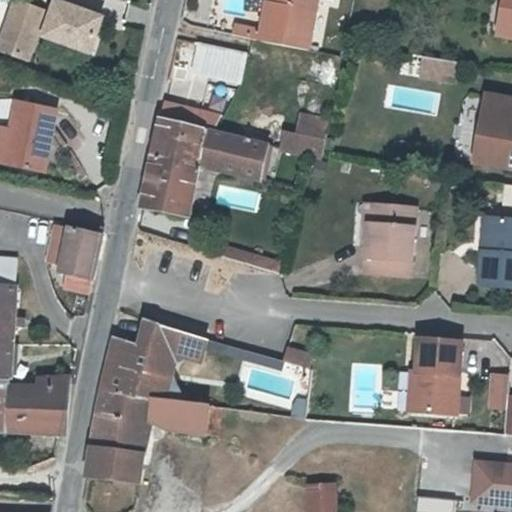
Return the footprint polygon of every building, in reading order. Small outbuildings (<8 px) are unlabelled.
[(278,9),(272,8),(263,49),(276,52),(305,59),(316,6),(317,0),(280,0),(279,9),(278,9)] [(317,0),(316,6),(331,9),(333,0),(317,0)] [(511,0),(503,0),(498,29),(511,31),(511,0)] [(52,20),(45,42),(92,57),(104,22),(56,6),(52,20)] [(231,41),(263,49),(272,8),(266,7),(260,37),(234,31),(231,41)] [(42,27),(42,17),(16,8),(1,56),(29,65),(38,40),(42,27)] [(45,42),(52,20),(45,18),(42,27),(42,37),(42,41),(45,42)] [(238,59),(201,49),(195,77),(240,89),(248,61),(238,59)] [(418,76),(442,77),(442,60),(418,59),(418,76)] [(511,99),(485,94),(472,159),(511,166),(511,158),(511,99)] [(195,112),(166,105),(163,120),(191,127),(195,112)] [(17,108),(13,127),(7,162),(41,168),(51,114),(17,108)] [(229,120),(195,112),(191,127),(209,131),(223,134),(229,120)] [(59,116),(51,114),(41,168),(49,170),(59,116)] [(155,157),(201,166),(209,131),(191,127),(163,120),(155,157)] [(310,157),(320,159),(325,137),(327,125),(302,120),(296,153),(295,155),(310,157)] [(0,160),(7,162),(13,127),(0,125),(0,160)] [(201,166),(225,172),(226,168),(265,177),(272,147),(223,134),(209,131),(201,166)] [(155,157),(145,208),(180,215),(186,188),(197,190),(201,170),(201,166),(155,157)] [(201,166),(201,170),(224,176),(225,172),(201,166)] [(215,203),(256,212),(260,193),(219,184),(215,203)] [(511,204),(511,185),(498,184),(496,203),(511,204)] [(186,188),(180,215),(191,217),(197,190),(186,188)] [(362,246),(365,205),(359,205),(356,246),(362,246)] [(365,205),(362,246),(360,274),(405,277),(409,208),(365,205)] [(484,253),(477,252),(475,286),(511,289),(511,222),(486,220),(484,253)] [(484,253),(486,220),(480,220),(477,252),(484,253)] [(66,265),(74,225),(60,222),(52,262),(66,265)] [(104,231),(74,225),(66,265),(65,269),(70,270),(67,284),(91,289),(93,283),(95,271),(100,251),(102,240),(104,231)] [(255,263),(257,255),(226,246),(224,255),(255,263)] [(282,262),(257,255),(255,263),(271,268),(279,270),(282,262)] [(4,265),(2,265),(1,269),(0,286),(21,288),(23,273),(24,271),(26,259),(5,258),(4,265)] [(0,340),(17,342),(21,288),(0,286),(0,340)] [(162,404),(182,338),(177,336),(172,334),(169,333),(149,326),(142,347),(116,338),(104,398),(162,404)] [(413,341),(457,345),(458,339),(412,335),(413,341)] [(0,379),(14,379),(17,342),(0,340),(0,379)] [(413,341),(410,375),(414,375),(411,413),(452,416),(457,345),(413,341)] [(282,348),(279,361),(306,368),(306,364),(308,355),(282,348)] [(291,399),(297,366),(281,363),(280,371),(257,367),(252,392),(291,399)] [(414,375),(410,375),(404,374),(402,412),(411,413),(414,375)] [(29,384),(13,383),(12,418),(67,424),(70,403),(71,395),(73,385),(74,376),(29,376),(29,384)] [(506,379),(488,378),(487,408),(504,409),(504,398),(506,379)] [(14,379),(0,379),(0,431),(12,431),(12,418),(13,383),(14,379)] [(138,486),(142,456),(127,454),(130,429),(138,430),(139,421),(152,426),(162,404),(104,398),(89,480),(138,486)] [(511,398),(504,398),(504,409),(502,433),(511,433),(511,398)] [(162,404),(152,426),(171,433),(217,438),(223,410),(162,404)] [(12,418),(12,431),(66,434),(67,424),(12,418)] [(336,511),(335,486),(312,486),(313,511),(336,511)]
